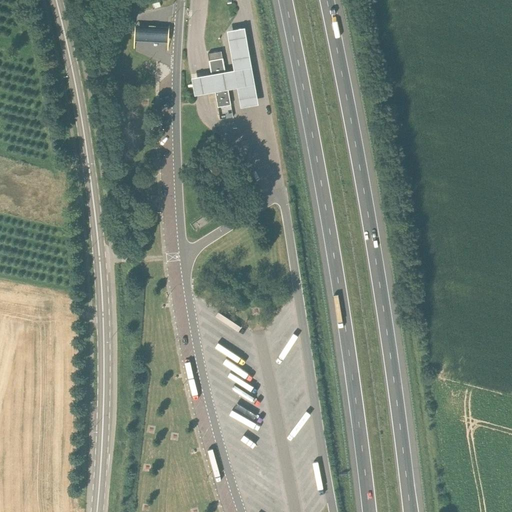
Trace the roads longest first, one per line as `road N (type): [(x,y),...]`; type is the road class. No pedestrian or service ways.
road 1 (motorway): [(408,511),(388,339),(324,0)]
road 2 (motorway): [(283,0),(348,348),(367,511)]
road 3 (secondary): [(95,511),(100,290),(82,128),(54,0)]
